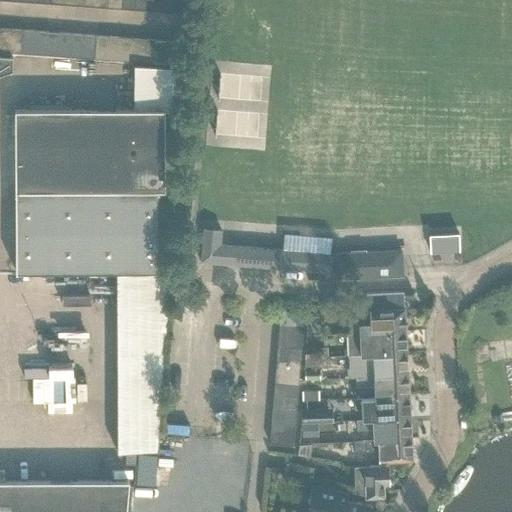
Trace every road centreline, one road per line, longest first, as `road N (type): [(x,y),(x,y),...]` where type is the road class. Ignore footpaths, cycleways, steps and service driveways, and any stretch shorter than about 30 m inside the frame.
road 1 (unclassified): [(466,286),(444,339),(447,429),(411,511)]
road 2 (residential): [(250,511),(258,288)]
road 3 (residential): [(258,288),(466,286)]
road 4 (residential): [(0,14),(169,29)]
